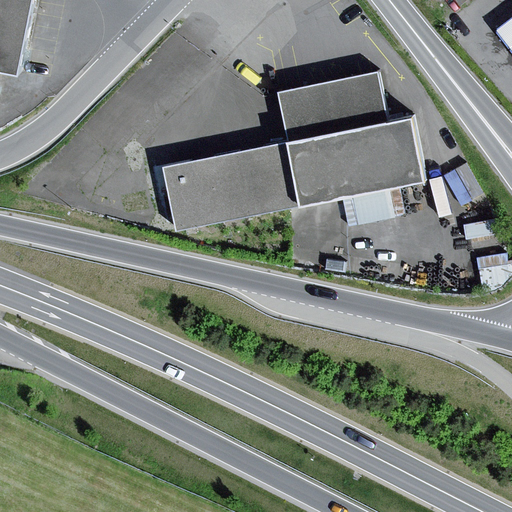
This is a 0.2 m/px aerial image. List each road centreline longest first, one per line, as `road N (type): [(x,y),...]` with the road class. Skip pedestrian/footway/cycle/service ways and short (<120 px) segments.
road 1 (primary): [(482,511),(113,330),(0,287)]
road 2 (primary): [(511,342),(0,223)]
road 3 (primary): [(0,335),(342,511)]
road 4 (secondary): [(511,156),(389,0)]
